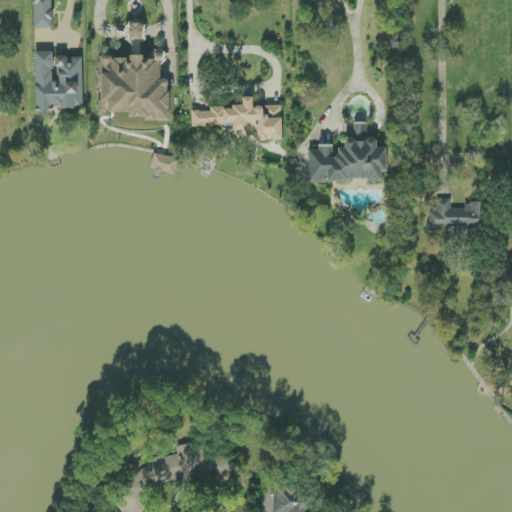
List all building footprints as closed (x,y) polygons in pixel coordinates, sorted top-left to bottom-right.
[(33,0),(34,29),(52,28),(51,0),(33,0)] [(102,58),(100,101),(98,101),(98,112),(129,113),(128,118),(145,118),(145,120),(167,121),(169,81),(161,81),(163,50),(153,50),(153,60),(142,60),(144,23),(126,22),(126,40),(132,40),(131,59),(102,58)] [(36,114),(57,113),(57,109),(83,109),(82,57),(54,57),(54,52),(35,52),(36,114)] [(282,141),(282,106),(253,106),(253,97),(242,97),(243,107),(211,107),(211,111),(192,112),(192,126),(234,126),(234,130),(257,130),(257,141),(282,141)] [(309,183),(381,181),(381,172),(386,172),(386,148),(377,148),(376,139),(367,139),(367,123),(354,123),(354,138),(344,139),(344,146),(318,147),(318,150),(308,150),(309,183)] [(173,175),(177,159),(154,153),(150,169),(173,175)] [(483,203),(467,202),(466,210),(450,209),(451,200),(437,199),(437,212),(428,211),(428,229),(482,230),(483,203)] [(208,472),(217,482),(230,480),(228,473),(236,465),(221,450),(207,452),(199,444),(176,447),(177,455),(154,459),(139,474),(140,480),(150,490),(159,488),(169,479),(208,472)] [(306,511),(307,510),(306,501),(298,499),(291,486),(283,486),(278,489),(272,510),(273,511),(306,511)]
